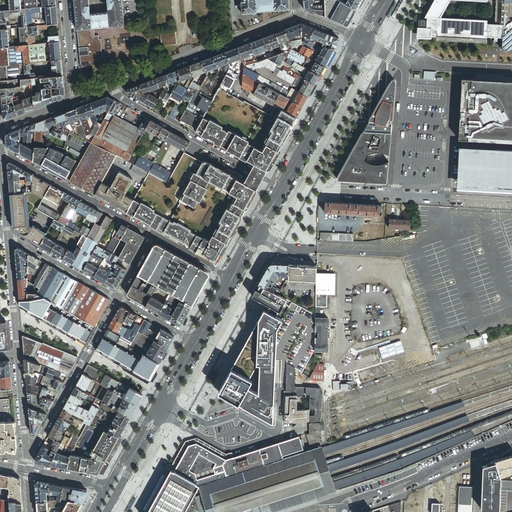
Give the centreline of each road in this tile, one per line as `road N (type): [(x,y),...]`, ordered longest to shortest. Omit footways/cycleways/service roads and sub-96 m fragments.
road 1 (secondary): [(106,511),(261,236)]
road 2 (secondary): [(357,40),(251,231)]
road 3 (secondary): [(261,236),(365,44)]
road 4 (residential): [(107,86),(297,16)]
road 5 (residential): [(25,450),(117,297)]
road 6 (residential): [(349,508),(511,436)]
road 7 (residential): [(151,234),(0,149)]
road 8 (secondary): [(192,341),(108,486)]
road 9 (residential): [(117,297),(5,233)]
road 10 (residential): [(5,233),(16,354)]
